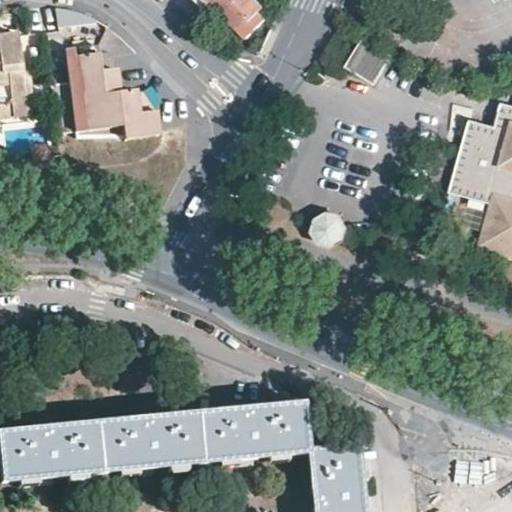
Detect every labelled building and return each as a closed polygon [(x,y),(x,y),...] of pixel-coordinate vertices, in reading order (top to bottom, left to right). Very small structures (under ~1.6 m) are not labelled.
[(258,0),(213,0),(212,1),(247,36),(261,22),(254,15),(264,5),(258,0)] [(23,67),(18,28),(0,30),(0,100),(16,98),(17,108),(17,111),(34,109),(30,73),(25,74),(17,75),(17,68),(23,67)] [(394,57),(365,38),(346,68),(375,86),(394,57)] [(140,107),(137,85),(120,86),(117,64),(103,65),(101,48),(97,49),(68,52),(73,88),(79,125),(125,120),(127,132),(160,128),(157,105),(140,107)] [(16,98),(0,100),(0,110),(17,108),(16,98)] [(505,127),(496,125),(471,118),(451,191),(491,201),(481,243),(511,250),(511,103),(503,101),(499,112),(508,114),(505,127)] [(499,112),(496,125),(505,127),(508,114),(499,112)] [(329,215),(316,222),(313,232),(320,244),(330,247),(342,241),(345,232),(340,220),(329,215)] [(309,451),(305,405),(210,414),(138,421),(59,428),(0,434),(0,458),(2,483),(310,454),(315,511),(362,511),(362,504),(357,447),(309,451)]
